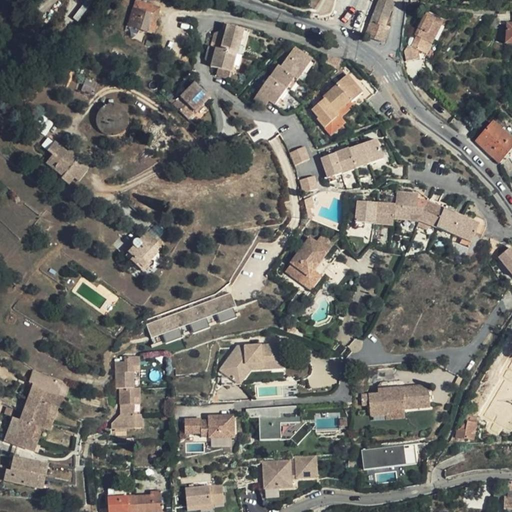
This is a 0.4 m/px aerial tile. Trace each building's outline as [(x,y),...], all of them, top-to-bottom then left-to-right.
[(135,0),(128,26),(146,32),(149,22),(154,23),(159,5),(142,0),(135,0)] [(379,0),(366,36),(384,44),(390,28),(387,27),(394,5),(393,4),(393,1),(392,0),(379,0)] [(59,24),(73,11),(67,5),(53,17),(59,24)] [(81,20),(73,11),(59,24),(54,27),(60,34),(45,46),(49,50),(81,20)] [(420,39),(432,45),(443,21),(427,13),(415,36),(420,39)] [(38,37),(45,46),(60,34),(54,27),(52,24),(38,37)] [(228,53),(234,54),(236,46),(240,29),(224,25),(221,37),(212,34),(208,47),(228,53)] [(240,29),(236,46),(241,47),(245,30),(240,29)] [(257,46),(264,49),(270,37),(263,34),(257,46)] [(271,53),(277,41),(270,37),(264,49),(271,53)] [(416,48),(418,50),(426,54),(432,45),(420,39),(415,48),(416,48)] [(415,48),(407,46),(404,52),(406,61),(420,59),(418,50),(416,48),(415,48)] [(204,59),(204,60),(210,61),(208,67),(218,69),(216,77),(227,79),(231,64),(225,63),(228,53),(208,47),(206,47),(203,54),(204,59)] [(295,79),(298,82),(313,62),(296,50),(281,69),(295,79)] [(231,64),(234,54),(228,53),(225,63),(231,64)] [(281,69),(278,67),(269,79),(286,91),(295,79),(281,69)] [(347,77),(334,87),(335,89),(350,105),(362,95),(347,77)] [(286,91),(269,79),(254,100),(265,108),(269,102),(275,106),(286,91)] [(173,97),(169,101),(187,119),(201,106),(196,102),(204,93),(194,84),(177,100),(173,97)] [(339,119),(352,107),(350,105),(335,89),(323,99),(324,100),(339,119)] [(201,106),(208,98),(204,93),(196,102),(201,106)] [(344,124),(339,119),(324,100),(311,110),(318,119),(317,120),(329,135),(344,124)] [(102,106),(101,107),(99,109),(97,111),(96,114),(95,116),(95,120),(95,123),(96,127),(97,129),(99,131),(101,133),(103,135),(106,136),(110,137),(113,137),(116,136),(118,135),(121,134),(123,133),(125,130),(126,128),(127,125),(128,122),(128,119),(128,116),(127,114),(125,111),(124,109),(121,107),(119,105),(116,104),(113,103),(109,104),(106,104),(104,105),(102,106)] [(511,130),(509,128),(504,134),(493,124),(476,142),(498,163),(511,148),(511,130)] [(377,141),(363,145),(369,164),(384,160),(377,141)] [(79,157),(69,149),(67,152),(54,142),(47,151),(52,154),(45,163),(62,176),(61,178),(68,184),(73,178),(68,174),(78,160),(77,159),(79,157)] [(369,164),(363,145),(349,150),(355,169),(369,164)] [(302,147),(296,150),(301,161),(307,159),(302,147)] [(296,150),(289,153),(294,165),(301,161),(296,150)] [(355,169),(349,150),(335,154),(341,174),(355,169)] [(335,154),(321,159),(328,178),(335,176),(341,174),(335,154)] [(73,178),(78,181),(88,168),(78,160),(68,174),(73,178)] [(406,182),(408,174),(401,173),(395,172),(394,180),(395,181),(406,182)] [(315,177),(307,179),(308,181),(311,191),(318,190),(315,177)] [(308,181),(300,182),(303,193),(311,191),(308,181)] [(397,193),(395,206),(394,219),(419,222),(427,203),(428,199),(418,192),(417,196),(397,193)] [(305,200),(306,209),(311,208),(314,208),(313,199),(305,200)] [(374,225),(376,204),(358,202),(356,212),(353,212),(352,218),(356,219),(355,222),(366,224),(374,225)] [(419,222),(436,230),(444,210),(427,203),(419,222)] [(395,206),(376,204),(374,225),(384,226),(385,220),(393,222),(394,219),(395,206)] [(445,228),(454,232),(461,217),(444,210),(436,230),(443,233),(445,228)] [(454,232),(452,237),(470,245),(475,232),(483,235),(485,227),(461,217),(454,232)] [(443,233),(452,237),(454,232),(445,228),(443,233)] [(125,255),(142,271),(151,262),(149,260),(162,247),(146,232),(139,240),(136,239),(133,240),(133,242),(132,243),(133,246),(125,255)] [(291,264),(285,271),(303,285),(314,271),(317,266),(313,263),(316,259),(320,263),(334,246),(338,249),(339,251),(348,247),(342,234),(333,238),(329,242),(321,236),(316,243),(310,238),(290,263),(291,264)] [(497,255),(499,242),(489,238),(488,254),(497,255)] [(498,258),(511,274),(511,249),(511,248),(498,258)] [(303,285),(311,290),(321,276),(314,271),(303,285)] [(236,307),(231,293),(147,324),(152,338),(163,334),(179,328),(189,324),(206,318),(217,314),(233,308),(236,307)] [(66,315),(69,310),(62,305),(59,310),(66,315)] [(233,308),(217,314),(220,324),(237,318),(233,308)] [(206,318),(189,324),(193,334),(209,328),(206,318)] [(179,328),(163,334),(166,344),(182,339),(179,328)] [(252,373),(286,371),(284,345),(263,346),(245,348),(238,348),(220,372),(241,387),(252,373)] [(119,388),(128,388),(135,387),(135,377),(139,376),(138,355),(125,355),(124,355),(124,361),(114,361),(115,388),(119,388)] [(33,383),(29,394),(53,404),(53,403),(59,405),(63,407),(67,396),(61,393),(64,382),(34,371),(30,381),(33,383)] [(61,393),(67,396),(71,385),(64,382),(61,393)] [(383,392),(383,389),(378,389),(378,394),(361,395),(361,405),(369,404),(370,416),(372,417),(385,416),(385,413),(404,412),(404,409),(430,407),(428,385),(391,388),(391,391),(383,392)] [(120,413),(127,413),(136,413),(135,403),(139,403),(139,387),(135,387),(128,388),(119,388),(120,413)] [(29,394),(27,398),(51,408),(53,404),(29,394)] [(37,424),(43,427),(50,429),(55,416),(49,414),(51,408),(27,398),(19,419),(37,425),(37,424)] [(55,416),(57,410),(51,408),(49,414),(55,416)] [(385,413),(385,416),(385,420),(405,418),(404,412),(385,413)] [(113,427),(126,427),(144,427),(144,413),(136,413),(127,413),(120,413),(113,421),(113,427)] [(302,426),(302,415),(281,416),(281,420),(281,422),(277,422),(277,420),(277,419),(260,420),(261,443),(282,443),(282,426),(302,426)] [(12,419),(35,428),(37,425),(19,419),(19,420),(13,417),(12,419)] [(33,451),(39,437),(33,435),(35,428),(12,419),(4,440),(33,451)] [(236,440),(235,419),(216,419),(216,424),(210,424),(209,424),(209,427),(205,427),(205,424),(203,424),(203,422),(186,423),(186,437),(203,437),(203,440),(210,440),(210,442),(236,440)] [(466,431),(460,430),(458,429),(457,439),(465,440),(465,439),(474,441),(477,424),(467,422),(466,431)] [(39,437),(41,430),(35,428),(33,435),(39,437)] [(362,451),(363,469),(407,465),(417,463),(415,445),(404,446),(362,451)] [(44,479),(48,464),(30,460),(13,456),(10,470),(6,469),(3,479),(35,487),(38,478),(44,479)] [(317,481),(315,460),(302,460),(296,460),(296,465),(264,467),(265,493),(292,491),(291,481),(291,479),(297,479),(297,481),(297,482),(317,481)] [(42,488),(44,479),(38,478),(35,487),(42,488)] [(224,504),(222,486),(185,491),(187,511),(200,511),(199,507),(214,505),(224,504)] [(162,511),(161,492),(150,492),(150,496),(119,498),(119,494),(108,495),(108,511),(162,511)] [(511,509),(511,498),(504,498),(503,509),(511,509)] [(0,499),(0,501),(0,511),(57,511),(58,505),(0,499)]
